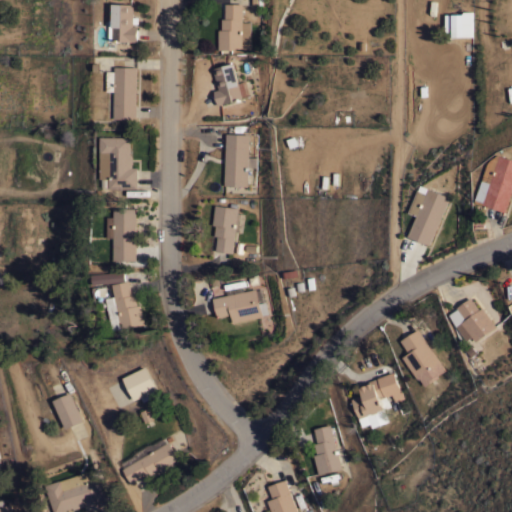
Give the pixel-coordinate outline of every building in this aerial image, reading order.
[(133,25),(138,25),(137,41),(109,40),(110,19),(113,19),(114,3),(134,4),(133,25)] [(242,22),(250,22),(250,48),(242,48),(242,49),(219,49),(219,29),(222,29),(222,18),(225,18),(225,3),(242,3),(242,22)] [(472,37),(445,37),(445,14),(463,14),(464,12),(472,12),(472,37)] [(214,90),(219,88),(213,68),(232,62),(242,97),(224,103),(218,105),(214,90)] [(136,118),(114,118),(114,91),(107,90),(107,70),(114,71),(115,66),(137,66),(136,118)] [(249,133),(248,157),(256,157),(256,167),(247,166),(247,186),(233,185),(233,187),(229,187),(229,184),(224,184),(226,132),(249,133)] [(137,188),(109,188),(109,178),(100,178),(101,136),(131,136),(130,154),(132,154),(132,167),(138,167),(137,188)] [(511,158),(511,190),(505,211),(484,203),(501,154),(511,158)] [(429,244),(409,235),(417,215),(409,212),(419,189),(421,184),(450,196),(429,244)] [(238,212),(244,213),(241,232),(235,231),(232,252),(216,250),(218,235),(215,235),(216,224),(213,224),(216,204),(239,207),(238,212)] [(136,260),(130,260),(130,266),(115,266),(115,259),(113,259),(114,237),(107,237),(107,216),(114,216),(114,207),(136,207),(136,260)] [(146,323),(115,330),(108,297),(117,295),(114,284),(130,280),(133,295),(136,294),(138,305),(141,304),(146,323)] [(259,302),(265,301),(268,313),(261,314),(262,316),(233,322),(231,314),(218,317),(213,297),(256,288),(259,302)] [(496,326),(476,341),(472,336),(467,339),(457,326),(466,319),(457,307),(471,297),(479,309),(482,307),(496,326)] [(445,370),(437,375),(438,376),(425,385),(419,377),(417,378),(403,356),(409,352),(401,340),(418,328),(445,370)] [(159,392),(142,401),(139,397),(134,399),(123,377),(145,366),(159,392)] [(363,394),(359,384),(393,371),(400,391),(398,392),(401,398),(394,401),(391,394),(386,396),(387,399),(388,399),(390,405),(384,408),(389,421),(372,427),(370,423),(363,426),(352,398),(353,397),(359,395),(360,395),(363,394)] [(106,386),(116,407),(132,399),(122,378),(106,386)] [(82,420),(65,428),(53,399),(70,392),(82,420)] [(154,419),(145,422),(140,411),(149,407),(154,419)] [(340,468),(319,473),(314,454),(317,453),(315,443),(317,442),(314,428),(330,424),(340,468)] [(168,441),(180,461),(162,472),(160,469),(151,474),(149,471),(132,482),(124,468),(168,441)] [(107,503),(87,510),(85,505),(74,509),(73,507),(58,511),(55,511),(46,484),(60,480),(86,471),(89,479),(98,476),(107,503)] [(272,511),(267,499),(273,498),(268,485),(285,478),(297,511),(272,511)] [(0,511),(0,498),(2,498),(3,505),(10,504),(11,511),(0,511)]
